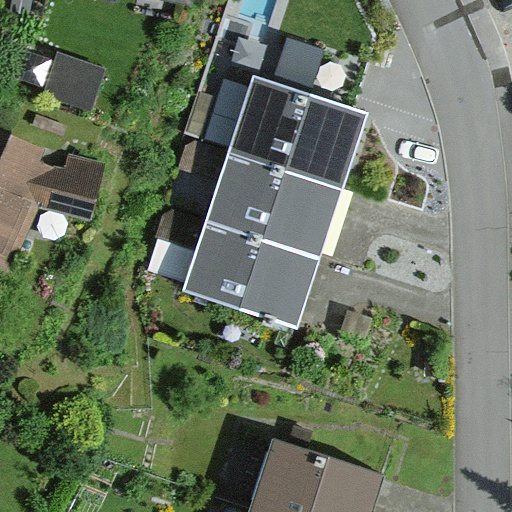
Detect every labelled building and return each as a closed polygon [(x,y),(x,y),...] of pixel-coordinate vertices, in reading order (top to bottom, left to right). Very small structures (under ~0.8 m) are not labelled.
[(153,0),(189,9),(190,0),(153,0)] [(257,78),(235,148),(343,181),(365,112),(257,78)] [(0,283),(33,204),(94,224),(102,164),(0,130),(0,283)] [(235,148),(213,218),(320,251),(343,181),(235,148)] [(213,218),(191,287),(298,321),(320,251),(213,218)] [(276,444),(254,511),(372,511),(384,477),(276,444)]
